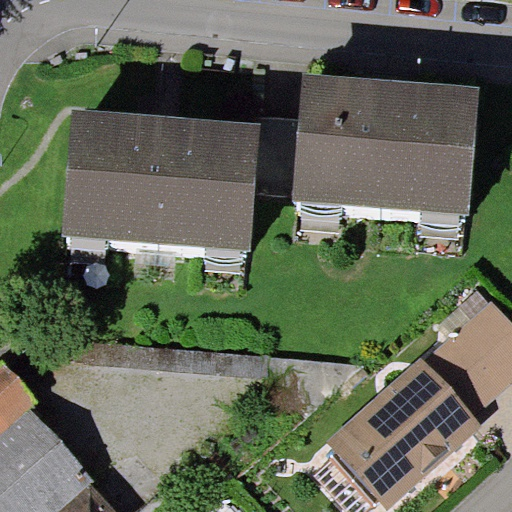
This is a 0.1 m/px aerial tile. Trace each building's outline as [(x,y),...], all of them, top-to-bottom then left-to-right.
[(470,121),(311,107),(302,210),(462,223),(470,121)] [(248,148),(73,138),(66,247),(242,257),(248,148)] [(511,363),(474,319),(329,443),(378,501),(467,425),(458,415),(511,368),(511,363)] [(0,425),(20,407),(0,385),(0,425)] [(0,511),(45,511),(84,477),(20,407),(0,425),(0,511)] [(116,511),(84,477),(45,511),(116,511)]
